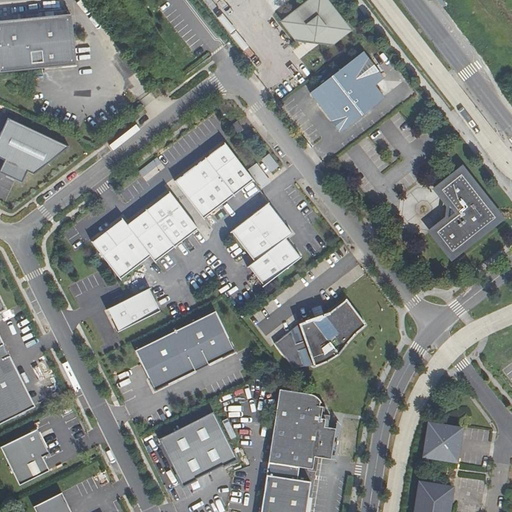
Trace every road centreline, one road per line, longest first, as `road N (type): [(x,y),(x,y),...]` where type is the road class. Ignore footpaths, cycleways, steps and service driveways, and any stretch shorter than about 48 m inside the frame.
road 1 (tertiary): [(368,511),(384,414),(435,328)]
road 2 (secondary): [(412,0),(511,127)]
road 3 (unknown): [(269,189),(159,284)]
